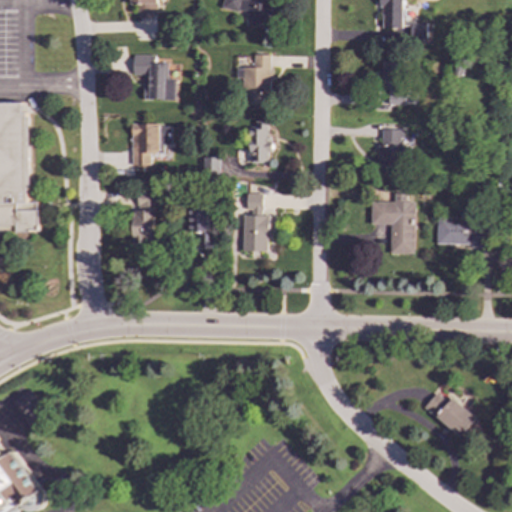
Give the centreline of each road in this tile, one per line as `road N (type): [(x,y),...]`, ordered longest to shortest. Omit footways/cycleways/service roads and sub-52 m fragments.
road 1 (secondary): [(511,331),(152,326)]
road 2 (residential): [(97,328),(75,0)]
road 3 (residential): [(317,328),(320,0)]
road 4 (residential): [(465,511),(347,414),(319,367),(317,328)]
road 5 (secondary): [(152,326),(77,330),(0,359)]
